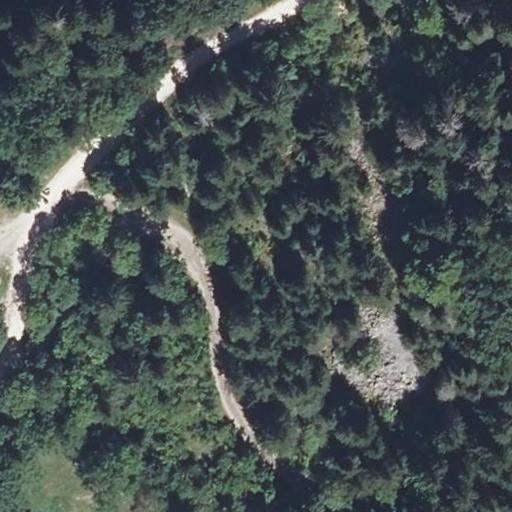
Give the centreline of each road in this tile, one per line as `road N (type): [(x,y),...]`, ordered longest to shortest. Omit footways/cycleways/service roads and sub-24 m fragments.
road 1 (track): [(0,372),(29,232),(48,202),(184,60),(280,0)]
road 2 (track): [(67,178),(164,218),(210,252),(229,380),(253,433),(345,511)]
